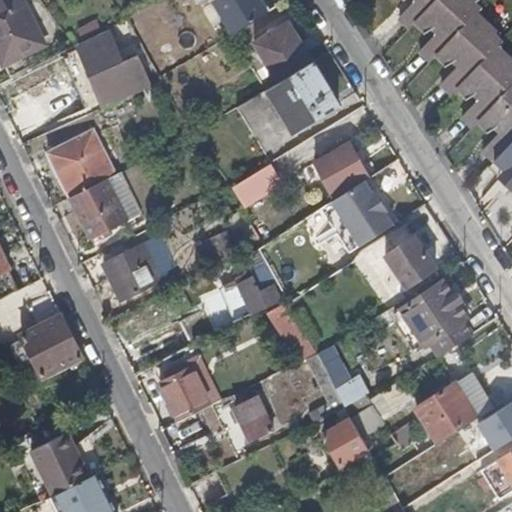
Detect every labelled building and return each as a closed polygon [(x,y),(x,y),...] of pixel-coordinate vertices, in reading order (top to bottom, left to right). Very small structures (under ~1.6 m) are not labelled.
[(53,56),(23,0),(0,0),(0,50),(13,76),(32,66),(53,56)] [(272,10),(266,0),(219,0),(238,31),(239,29),(262,16),(272,10)] [(418,23),(440,0),(416,0),(418,1),(403,18),(412,29),(417,24),(418,23)] [(440,56),(482,11),(486,7),(479,2),(479,0),(440,0),(418,23),(428,33),(434,29),(439,34),(424,49),(435,61),(440,56)] [(502,44),(506,40),(500,34),(503,31),(482,11),(440,56),(448,64),(456,62),(460,66),(446,82),(456,92),(459,88),(502,44)] [(108,28),(101,16),(92,21),(98,33),(108,28)] [(316,61),(306,46),(291,20),(256,42),(280,82),(286,79),(316,61)] [(86,39),(98,33),(92,21),(79,29),(85,39),(86,39)] [(154,84),(139,53),(124,60),(109,29),(75,46),(92,80),(102,102),(105,108),(111,105),(142,90),(154,84)] [(481,122),(511,90),(511,52),(502,44),(459,88),(469,98),(476,95),(481,99),(466,117),(477,127),(481,122)] [(343,103),(316,61),(286,79),(280,82),(270,88),(297,131),(343,103)] [(511,90),(481,122),(492,133),(497,129),(502,134),(486,150),(498,162),(511,146),(511,90)] [(36,126),(65,112),(58,98),(29,111),(36,126)] [(117,173),(93,129),(48,152),(72,197),(109,177),(111,176),(117,173)] [(335,151),(354,142),(350,135),(332,146),(335,151)] [(337,193),(381,167),(376,161),(367,166),(354,142),(335,151),(304,169),(311,182),(326,175),(337,193)] [(511,146),(498,162),(508,171),(511,175),(511,146)] [(237,204),(294,169),(284,155),(279,158),(275,161),(276,165),(230,192),(237,204)] [(511,175),(508,171),(501,178),(511,188),(511,175)] [(94,239),(131,219),(109,177),(72,197),(74,202),(94,239)] [(387,212),(389,210),(377,192),(375,193),(367,180),(342,195),(334,201),(363,246),(391,227),(395,225),(387,212)] [(363,246),(334,201),(326,206),(324,207),(353,252),(362,246),(363,246)] [(224,266),(243,256),(229,228),(204,240),(218,268),(224,266)] [(440,266),(419,234),(391,252),(412,284),(440,266)] [(21,287),(6,257),(0,244),(0,298),(7,295),(21,287)] [(163,280),(145,244),(106,264),(114,281),(120,279),(130,297),(163,280)] [(242,284),(258,276),(255,269),(239,278),(242,284)] [(256,313),(287,298),(279,283),(265,291),(258,276),(242,284),(256,313)] [(256,313),(242,284),(239,278),(223,285),(241,320),(256,313)] [(130,297),(120,279),(114,281),(123,299),(130,297)] [(471,315),(447,279),(403,307),(427,344),(432,341),(466,319),(471,315)] [(83,356),(62,314),(20,335),(43,377),(83,356)] [(444,345),(472,328),(466,319),(432,341),(438,349),(444,345)] [(453,345),(474,332),(472,328),(444,345),(438,349),(440,354),(453,345)] [(347,399),(335,379),(321,353),(311,358),(310,358),(326,385),(339,411),(350,405),(347,399)] [(213,406),(194,368),(163,384),(181,422),(184,420),(213,406)] [(480,415),(460,382),(420,406),(441,439),(480,415)] [(374,446),(362,426),(383,413),(373,397),(370,392),(351,405),(350,405),(339,411),(344,421),(328,432),(347,463),(374,446)] [(277,427),(260,394),(237,406),(254,439),(277,427)] [(226,404),(217,409),(235,446),(245,441),(226,404)] [(92,476),(69,430),(31,448),(53,494),(61,491),(92,476)] [(511,451),(498,461),(505,474),(511,482),(511,451)] [(401,502),(395,489),(379,457),(368,462),(392,508),(401,502)] [(118,511),(100,472),(92,476),(61,491),(53,494),(61,511),(118,511)] [(503,496),(511,489),(511,482),(505,474),(493,481),(503,496)]
